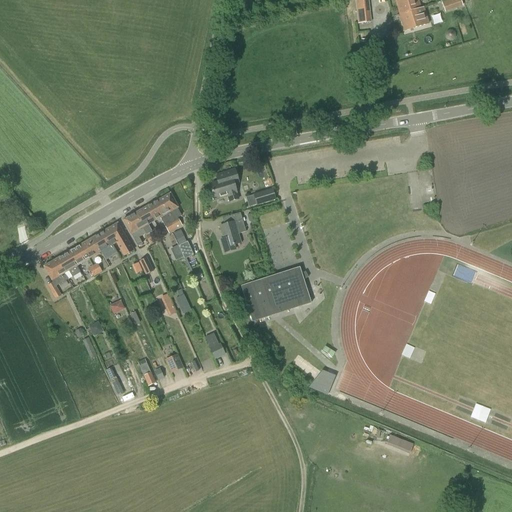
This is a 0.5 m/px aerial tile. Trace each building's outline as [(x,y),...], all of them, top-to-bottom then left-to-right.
[(354,0),(358,25),(371,23),(368,0),(354,0)] [(395,0),(400,15),(423,9),(423,8),(422,9),(419,0),(395,0)] [(459,0),(447,0),(441,2),(445,12),(462,6),(459,0)] [(423,9),(400,15),(405,31),(428,24),(423,8),(423,9)] [(215,176),(217,182),(209,185),(214,201),(228,197),(229,202),(238,200),(236,194),(237,194),(234,184),(239,183),(235,170),(215,176)] [(275,200),(272,189),(253,195),(256,206),(275,200)] [(170,194),(158,201),(175,230),(179,228),(174,220),(181,216),(177,209),(178,208),(170,194)] [(158,201),(147,207),(154,222),(160,219),(168,234),(175,230),(158,201)] [(147,207),(136,213),(148,234),(147,235),(152,244),(154,242),(149,234),(152,232),(148,225),(154,222),(147,207)] [(246,233),(242,221),(240,213),(232,216),(234,223),(224,225),(220,227),(224,240),(220,241),(224,253),(235,250),(233,246),(241,244),(238,235),(246,233)] [(134,214),(123,221),(131,235),(137,247),(142,244),(139,238),(145,234),(146,234),(134,214)] [(117,224),(104,232),(112,246),(116,243),(119,248),(122,246),(127,254),(133,251),(117,224)] [(182,243),(189,241),(186,230),(179,232),(182,243)] [(104,232),(92,239),(100,253),(112,246),(104,232)] [(92,239),(81,245),(89,260),(100,253),(92,239)] [(178,246),(184,260),(193,255),(187,242),(178,246)] [(81,245),(69,252),(77,267),(89,260),(81,245)] [(69,252),(56,260),(64,274),(68,272),(72,278),(80,273),(77,267),(69,252)] [(147,258),(139,262),(145,276),(153,272),(147,258)] [(64,274),(56,260),(43,267),(52,283),(47,286),(52,295),(58,292),(56,287),(68,280),(65,275),(62,277),(61,276),(64,274)] [(97,264),(92,266),(97,275),(102,273),(97,264)] [(97,275),(92,266),(88,269),(93,277),(97,275)] [(241,287),(252,323),(311,304),(303,279),(306,278),(304,273),(301,274),(299,268),(241,287)] [(179,298),(175,299),(180,311),(188,307),(180,291),(177,292),(179,298)] [(61,296),(58,292),(52,295),(55,300),(61,296)] [(165,300),(170,311),(174,309),(169,298),(165,300)] [(112,306),(116,314),(128,309),(124,300),(112,306)] [(135,312),(130,315),(134,326),(139,323),(135,312)] [(102,322),(91,326),(95,336),(106,332),(102,322)] [(204,338),(214,360),(225,355),(220,344),(218,345),(213,334),(204,338)] [(88,338),(82,341),(90,360),(96,357),(88,338)] [(164,360),(170,374),(183,369),(177,355),(164,360)] [(146,374),(153,369),(147,358),(140,363),(146,374)] [(169,376),(165,367),(153,371),(157,381),(169,376)] [(306,385),(325,393),(334,373),(326,369),(323,368),(322,368),(320,368),(319,369),(317,370),(306,385)] [(150,373),(143,376),(148,387),(155,383),(150,373)] [(111,383),(117,397),(123,394),(117,380),(111,383)] [(489,422),(494,409),(479,403),(474,417),(489,422)] [(409,454),(412,446),(389,436),(386,444),(409,454)]
